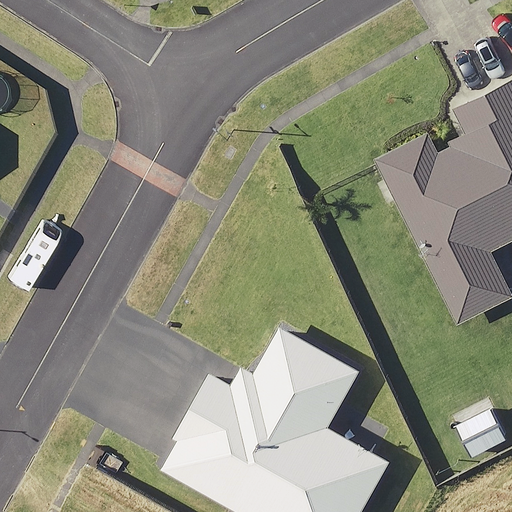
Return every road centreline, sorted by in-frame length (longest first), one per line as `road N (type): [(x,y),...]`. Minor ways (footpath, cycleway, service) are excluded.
road 1 (residential): [(191,91),(0,439)]
road 2 (residential): [(191,91),(46,0)]
road 3 (residential): [(328,0),(191,91)]
